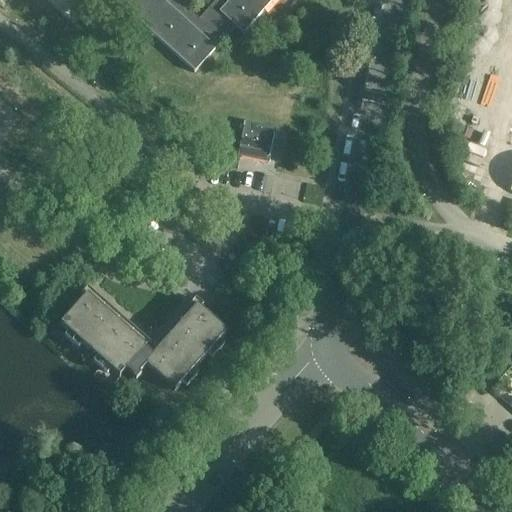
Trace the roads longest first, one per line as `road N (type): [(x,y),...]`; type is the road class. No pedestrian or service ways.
road 1 (residential): [(337,265),(396,0)]
road 2 (unclassified): [(179,511),(328,351)]
road 3 (unclassified): [(446,464),(328,351)]
